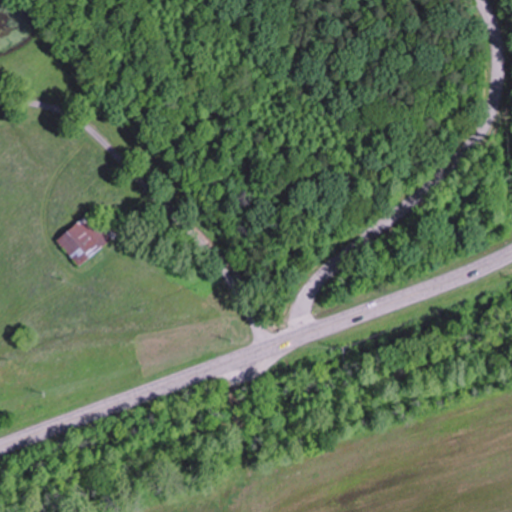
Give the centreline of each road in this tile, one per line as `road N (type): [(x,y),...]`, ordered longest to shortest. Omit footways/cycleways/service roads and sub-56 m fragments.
road 1 (primary): [(0,447),(511,252)]
road 2 (residential): [(298,337),(304,308),(325,276),(428,190),(492,110),(498,65),(480,0)]
